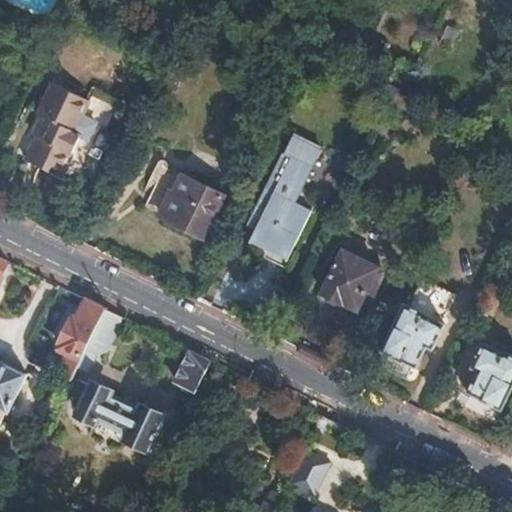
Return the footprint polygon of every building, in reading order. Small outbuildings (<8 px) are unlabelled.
[(77,3),(78,0),(64,0),(60,9),(80,19),(85,7),(77,3)] [(372,76),(388,44),(366,33),(350,66),(372,76)] [(80,115),(86,101),(53,85),(38,114),(45,117),(42,124),(39,123),(33,136),(36,137),(25,160),(46,171),(48,167),(60,173),(78,134),(85,138),(93,122),(80,115)] [(323,151),(294,138),(254,220),(259,223),(248,246),(285,265),(312,211),(297,203),(323,151)] [(223,198),(164,169),(145,207),(205,235),(223,198)] [(390,263),(349,244),(324,294),(359,311),(376,276),(382,279),(390,263)] [(442,323),(456,296),(424,280),(411,307),(442,323)] [(79,358),(102,310),(86,302),(78,319),(71,321),(59,348),(79,358)] [(433,352),(446,325),(442,323),(411,307),(406,305),(382,353),(386,355),(380,367),(407,380),(413,368),(420,370),(424,370),(428,362),(422,357),(426,349),(433,352)] [(107,348),(121,319),(119,318),(102,310),(79,358),(86,362),(92,350),(99,353),(107,348)] [(499,411),(511,385),(511,354),(508,353),(507,356),(484,345),(471,371),(475,373),(472,380),(466,381),(462,389),(463,392),(479,399),(480,401),(499,411)] [(195,392),(210,362),(191,352),(176,383),(195,392)] [(69,379),(77,363),(60,355),(53,372),(69,379)] [(0,423),(8,408),(24,374),(0,361),(0,423)] [(144,448),(159,416),(137,406),(136,409),(110,396),(112,393),(90,382),(89,385),(79,380),(72,394),(82,399),(75,414),(94,424),(96,421),(126,436),(125,438),(144,448)] [(326,438),(333,422),(323,418),(320,416),(313,432),(326,438)] [(293,485),(319,496),(336,459),(310,447),(293,485)] [(274,511),(276,508),(265,503),(260,511),(274,511)]
